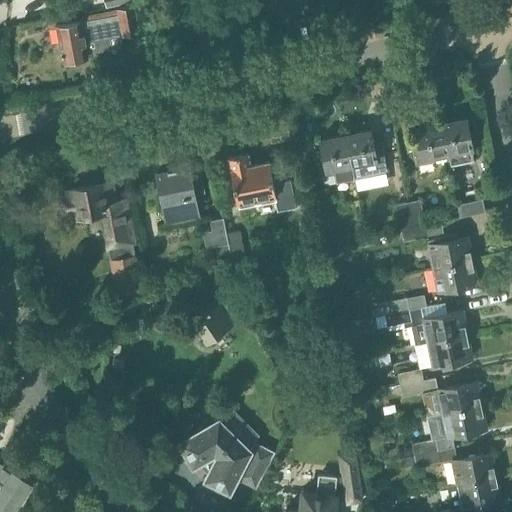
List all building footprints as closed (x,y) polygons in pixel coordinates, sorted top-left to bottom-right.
[(119,14),(81,21),(57,26),(63,61),(88,56),(84,36),(122,29),(123,34),(139,31),(134,6),(118,9),(119,14)] [(446,147),(447,154),(450,167),(475,162),(472,145),(466,117),(441,122),(446,147)] [(419,141),(411,142),(415,165),(434,161),(433,157),(447,154),(446,147),(441,122),(416,127),(419,141)] [(346,133),(349,145),(355,176),(387,170),(381,137),(372,139),(370,128),(346,133)] [(316,150),(322,176),(335,173),(337,183),(355,179),(354,176),(355,176),(349,145),(346,133),(320,138),(322,149),(316,150)] [(248,153),(228,157),(231,169),(239,207),(277,199),(279,209),(297,205),(292,179),(274,182),(269,161),(250,164),(248,153)] [(191,173),(189,165),(156,172),(167,225),(200,218),(195,194),(205,192),(201,171),(191,173)] [(72,215),(102,210),(117,295),(142,290),(132,242),(134,242),(125,198),(116,200),(112,181),(67,190),(68,196),(61,198),(64,214),(72,213),(72,215)] [(425,221),(421,199),(409,202),(413,227),(426,224),(425,221)] [(461,217),(485,212),(483,199),(458,204),(461,217)] [(396,204),(399,224),(400,224),(401,229),(413,227),(409,202),(396,204)] [(203,232),(206,248),(216,246),(218,256),(232,254),(228,232),(227,233),(224,217),(210,220),(212,230),(203,232)] [(321,246),(334,243),(329,218),(316,221),(321,246)] [(426,224),(413,227),(401,229),(404,241),(427,236),(428,237),(444,234),(440,218),(425,221),(426,224)] [(228,232),(232,254),(245,251),(241,230),(228,232)] [(432,268),(473,260),(468,236),(458,238),(457,233),(426,239),(432,268)] [(436,291),(477,282),(473,260),(432,268),(436,291)] [(427,306),(425,295),(377,304),(379,316),(386,315),(421,307),(427,306)] [(200,328),(209,341),(230,327),(215,304),(199,314),(206,323),(200,328)] [(404,323),(405,327),(412,326),(415,344),(467,333),(463,310),(423,318),(421,307),(386,315),(388,326),(404,323)] [(415,344),(420,367),(397,371),(399,384),(424,379),(421,367),(431,365),(472,357),(467,333),(415,344)] [(402,396),(426,391),(424,379),(399,384),(402,396)] [(431,390),(433,401),(440,399),(442,412),(482,404),(477,381),(431,390)] [(447,436),(487,428),(482,404),(442,412),(447,436)] [(229,489),(236,474),(255,484),(270,454),(251,444),(248,448),(218,418),(180,441),(193,463),(198,460),(209,471),(205,477),(229,489)] [(412,444),(413,447),(399,450),(400,457),(414,454),(414,453),(438,449),(436,439),(412,444)] [(451,460),(456,483),(456,484),(497,476),(492,451),(457,458),(455,447),(438,450),(438,449),(414,453),(414,454),(415,455),(400,458),(402,467),(416,465),(417,466),(451,460)] [(0,511),(13,511),(31,485),(12,473),(11,475),(0,468),(0,465),(1,465),(0,464),(0,511)] [(333,511),(335,494),(342,495),(346,494),(347,501),(361,499),(357,469),(343,471),(343,475),(339,475),(319,473),(317,491),(302,490),(301,508),(286,506),(284,511),(333,511)] [(447,485),(452,509),(435,511),(463,511),(462,506),(501,498),(497,476),(456,484),(456,483),(447,485)]
